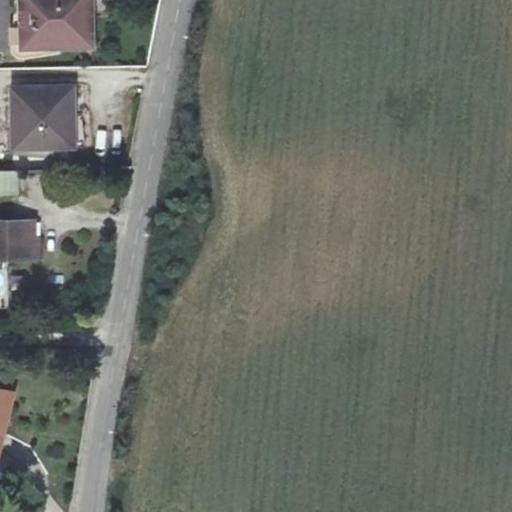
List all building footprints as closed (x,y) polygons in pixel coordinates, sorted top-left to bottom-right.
[(76,51),(76,46),(75,21),(84,21),(83,0),(23,0),(24,52),(76,51)] [(96,21),(84,21),(75,21),(76,46),(97,46),(96,21)] [(72,89),(13,92),(14,150),(66,148),(66,116),(73,115),(72,89)] [(21,169),(0,169),(0,192),(22,192),(21,169)] [(0,260),(40,260),(39,216),(0,216),(0,260)] [(18,391),(0,388),(0,451),(6,453),(18,391)]
